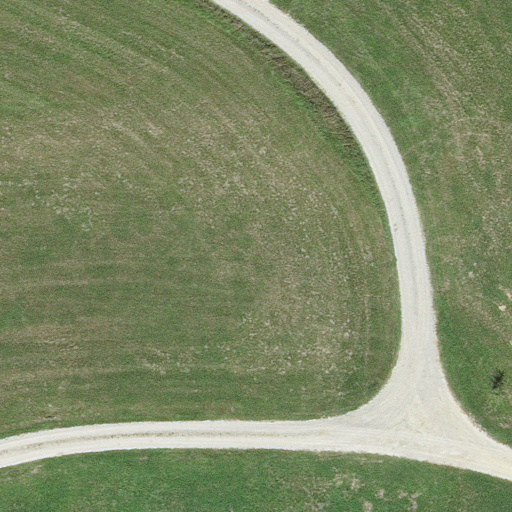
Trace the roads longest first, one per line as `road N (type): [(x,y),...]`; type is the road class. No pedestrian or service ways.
road 1 (track): [(511,465),(412,432),(59,440),(0,456)]
road 2 (track): [(235,0),(306,51),(371,142),(408,268),(412,432)]
